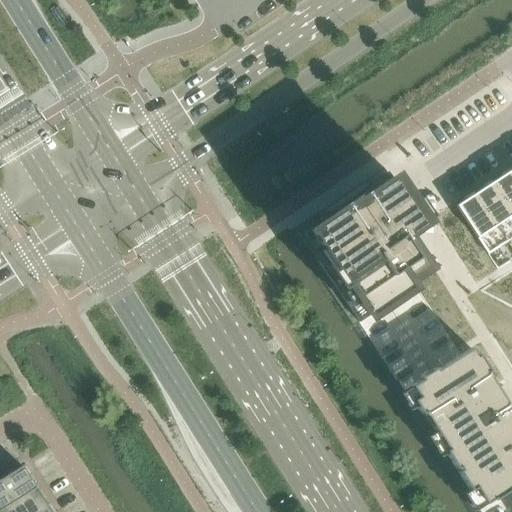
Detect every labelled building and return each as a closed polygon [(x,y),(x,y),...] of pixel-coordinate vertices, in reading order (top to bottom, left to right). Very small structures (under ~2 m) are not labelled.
[(511,172),(511,170),(493,182),(511,211),(511,172)] [(318,221),(298,234),(311,253),(321,267),(331,282),(348,308),(357,320),(359,323),(360,322),(371,314),(387,304),(397,297),(408,289),(409,289),(408,288),(404,281),(427,266),(427,265),(425,263),(425,262),(425,261),(424,262),(415,248),(416,248),(415,247),(414,247),(405,233),(411,229),(420,223),(420,222),(428,217),(415,198),(407,203),(399,191),(394,184),(387,174),(385,175),(382,177),(367,187),(366,188),(327,214),(319,220),(318,221)] [(511,211),(493,182),(475,194),(507,243),(511,239),(511,211)] [(475,194),(456,206),(487,255),(507,243),(475,194)] [(458,469),(459,471),(456,472),(468,490),(469,492),(474,488),(483,502),(477,505),(479,507),(491,500),(492,501),(506,492),(511,488),(511,414),(506,405),(506,404),(506,403),(505,403),(498,393),(499,393),(498,392),(486,373),(488,372),(478,356),(476,357),(470,349),(441,367),(436,371),(434,369),(430,371),(418,378),(420,381),(405,390),(406,393),(411,390),(417,398),(412,401),(415,407),(420,415),(422,413),(434,432),(446,450),(444,452),(445,454),(455,470),(458,469)] [(21,466),(0,479),(0,509),(35,487),(21,466)] [(35,487),(0,509),(0,511),(40,511),(47,508),(35,487)]
